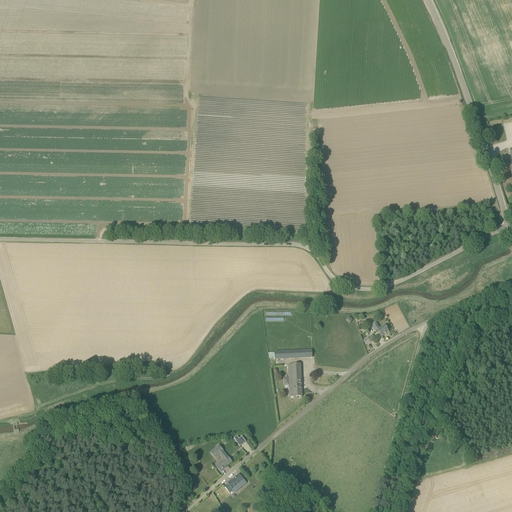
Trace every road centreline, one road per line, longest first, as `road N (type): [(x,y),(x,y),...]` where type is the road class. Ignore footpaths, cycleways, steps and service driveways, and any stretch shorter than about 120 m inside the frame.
road 1 (unclassified): [(0,239),(302,245),(335,280),(369,288),(508,226)]
road 2 (unclassified): [(217,483),(377,350),(425,323)]
road 3 (tertiary): [(508,226),(427,0)]
road 4 (unclassified): [(371,511),(425,323)]
